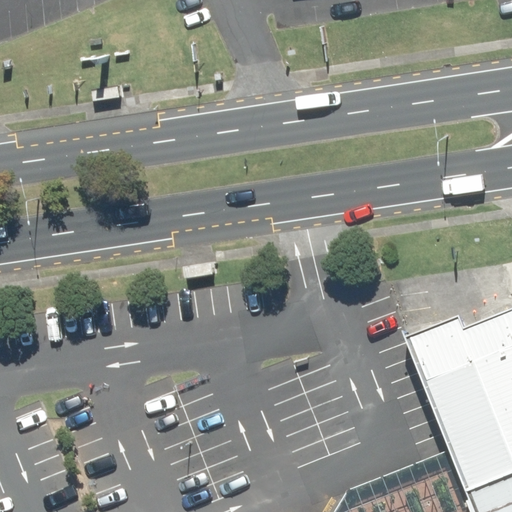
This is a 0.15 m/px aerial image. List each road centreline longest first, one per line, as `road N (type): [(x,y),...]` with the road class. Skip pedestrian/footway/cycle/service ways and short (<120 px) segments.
road 1 (primary): [(511,173),(0,251)]
road 2 (primary): [(0,154),(511,82)]
